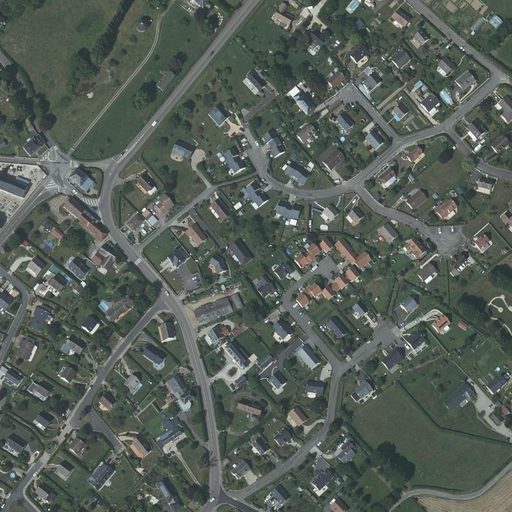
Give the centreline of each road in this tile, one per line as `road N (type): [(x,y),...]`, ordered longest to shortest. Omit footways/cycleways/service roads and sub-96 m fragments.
road 1 (tertiary): [(215,497),(202,384),(167,296)]
road 2 (tertiary): [(127,155),(252,0)]
road 3 (residential): [(228,502),(286,468),(329,426),(335,373)]
road 4 (residential): [(244,125),(265,180),(285,191),(311,195),(357,184)]
road 5 (residential): [(335,373),(286,306),(287,293),(314,270),(326,270)]
road 6 (unclassified): [(387,511),(423,491),(466,498),(511,466)]
road 7 (residential): [(167,296),(84,401)]
road 8 (unclassified): [(0,56),(57,164)]
